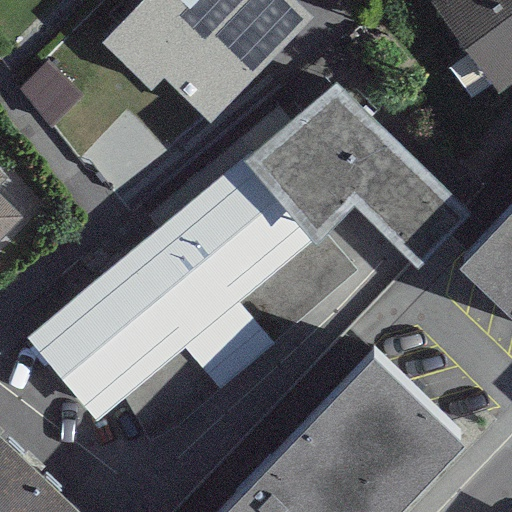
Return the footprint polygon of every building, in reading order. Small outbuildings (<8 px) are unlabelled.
[(311,20),(290,0),(141,0),(99,43),(150,93),(163,81),(208,125),(311,20)] [(511,0),(436,0),(429,5),(495,95),(511,82),(511,0)] [(236,162),(26,340),(97,422),(125,400),(151,442),(356,274),(327,235),(355,209),(415,268),(468,216),(339,83),(236,162)] [(0,179),(5,174),(0,169),(0,236),(21,214),(0,194),(0,179)] [(511,218),(463,271),(511,318),(511,218)] [(398,511),(462,444),(374,357),(222,511),(398,511)] [(71,511),(0,444),(0,511),(71,511)]
